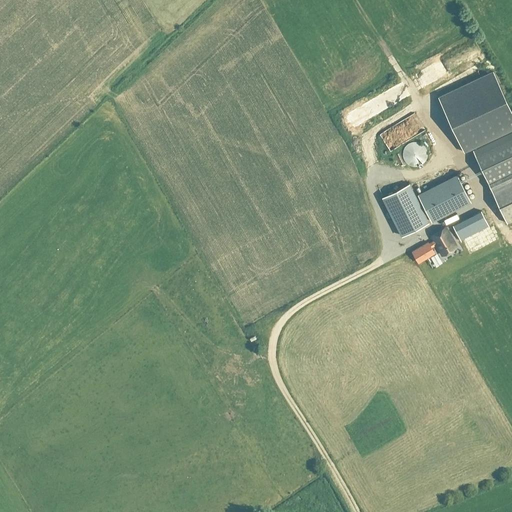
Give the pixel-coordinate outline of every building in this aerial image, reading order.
[(445,56),(451,68),(486,52),(480,39),(445,56)] [(438,60),(414,69),(418,80),(442,71),(438,60)] [(475,149),(511,130),(511,112),(493,71),(438,97),(463,152),(474,147),(475,149)] [(429,100),(424,103),(429,112),(434,109),(429,100)] [(511,220),(511,131),(471,150),(506,223),(511,220)] [(404,162),(407,165),(411,167),(415,168),(419,167),(423,164),(425,161),(427,157),(426,152),(424,148),(421,145),(418,143),(413,143),(409,144),(406,146),(403,149),(402,153),(402,158),(404,162)] [(360,147),(356,148),(362,161),(365,160),(360,147)] [(470,201),(457,175),(417,195),(430,221),(470,201)] [(428,223),(408,183),(382,196),(402,236),(428,223)] [(460,240),(488,226),(480,211),(452,226),(460,240)] [(428,244),(431,248),(436,245),(441,255),(456,246),(445,227),(430,236),(433,241),(428,244)] [(431,248),(428,244),(427,242),(411,251),(418,263),(434,254),(431,248)]
